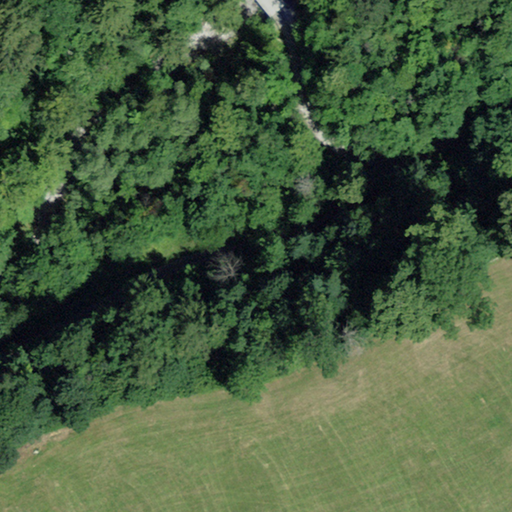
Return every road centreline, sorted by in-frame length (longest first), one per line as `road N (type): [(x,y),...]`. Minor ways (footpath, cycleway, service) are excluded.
road 1 (track): [(396,163),(343,208),(296,234),(149,280),(0,357)]
road 2 (track): [(269,0),(286,35),(300,107),(316,128),(396,163)]
road 3 (track): [(396,163),(511,98)]
